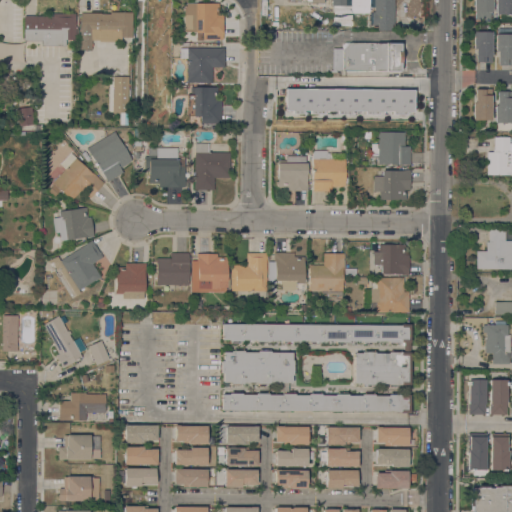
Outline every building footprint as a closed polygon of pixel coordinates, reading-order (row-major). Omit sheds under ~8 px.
[(331,5),(331,0),(350,0),(350,5),(345,5),(345,12),(332,12),(332,5),(331,5)] [(393,0),(393,24),(391,24),(391,30),(377,30),(377,24),(370,24),(370,13),(371,13),(371,12),(374,12),(374,7),(369,7),(369,0),(393,0)] [(475,20),(475,11),(473,11),(473,0),(491,0),(491,11),(489,11),(489,20),(475,20)] [(511,14),(495,14),(495,0),(511,0),(511,14)] [(202,32),(194,32),(194,11),(192,11),(192,3),(213,3),(218,3),(218,14),(222,14),(222,39),(202,39),(202,32)] [(80,13),(100,13),(100,14),(109,14),(109,12),(132,12),(131,37),(121,37),(121,42),(99,41),(99,40),(91,40),(91,50),(79,49),(80,13)] [(53,13),(75,13),(75,40),(65,39),(65,46),(41,46),(41,40),(23,40),(23,16),(53,16),(53,13)] [(496,64),(496,51),(494,51),(495,34),(496,34),(496,28),(511,28),(511,34),(511,65),(505,65),(496,64)] [(275,31),(275,39),(271,39),(271,41),(258,41),(259,30),(275,31)] [(490,31),(490,56),(491,56),(491,63),(483,63),(483,62),(475,62),(475,49),(473,49),(473,31),(490,31)] [(400,42),(400,77),(345,77),(345,70),(334,70),(334,48),(342,48),(342,45),(344,42),(400,42)] [(0,44),(0,61),(22,62),(22,43),(0,43),(0,44)] [(212,66),(212,82),(186,82),(187,58),(179,58),(179,48),(187,48),(187,47),(224,48),(224,67),(212,66)] [(109,77),(112,77),(112,76),(128,76),(126,125),(119,124),(119,113),(111,112),(111,111),(108,111),(109,77)] [(200,115),(187,115),(187,94),(190,94),(190,87),(217,87),(217,97),(220,97),(220,123),(200,123),(200,115)] [(490,120),(472,120),(472,102),(474,102),(474,88),(490,89),(490,120)] [(511,122),(494,122),(494,105),(496,105),(496,91),(511,91),(511,122)] [(282,119),(282,105),(296,105),(296,119),(282,119)] [(18,125),(16,108),(31,106),(33,124),(18,125)] [(377,164),(377,155),(370,155),(370,144),(377,144),(377,131),(404,132),(404,146),(409,146),(409,164),(377,164)] [(117,137),(131,160),(129,161),(129,162),(119,168),(122,172),(106,181),(86,148),(102,139),(102,140),(105,138),(108,142),(117,137)] [(486,151),(492,151),(492,149),(493,149),(494,137),(509,137),(508,150),(511,150),(511,166),(510,166),(510,175),(486,174),(486,151)] [(213,177),(213,189),(194,189),(194,152),(194,143),(229,143),(229,177),(213,177)] [(177,156),(183,156),(183,166),(184,166),(184,186),(158,186),(158,183),(148,183),(148,170),(144,170),(144,156),(147,156),(147,147),(177,148),(177,156)] [(344,186),(330,186),(329,191),(311,191),(312,150),(327,150),(326,158),(344,159),(344,186)] [(88,197),(80,189),(70,200),(52,182),(64,169),(59,164),(70,152),(90,173),(91,172),(103,183),(88,197)] [(305,183),(307,183),(307,190),(286,190),(286,187),(277,187),(277,163),(285,163),(285,156),(305,156),(305,183)] [(408,189),(405,189),(405,199),(378,199),(378,191),(372,191),(372,176),(381,176),(381,170),(402,170),(402,169),(409,169),(408,189)] [(56,191),(53,194),(48,190),(52,186),(56,191)] [(87,217),(89,216),(93,236),(86,237),(85,236),(60,240),(59,232),(54,233),(52,218),(59,217),(59,211),(85,208),(87,217)] [(511,268),(475,268),(475,251),(485,251),(485,245),(490,245),(490,243),(488,243),(488,229),(504,229),(504,241),(511,241),(511,268)] [(59,260),(86,243),(91,240),(102,257),(91,263),(100,277),(78,290),(80,292),(75,296),(59,269),(52,269),(47,260),(57,255),(59,260)] [(404,254),(407,254),(407,274),(400,274),(400,273),(380,273),(380,264),(373,264),(373,252),(378,252),(378,244),(404,244),(404,254)] [(155,284),(155,258),(169,258),(169,252),(188,253),(187,285),(155,284)] [(266,252),(266,259),(265,259),(265,291),(230,291),(230,265),(245,265),(246,252),(266,252)] [(273,252),(293,252),(293,256),(303,256),(303,273),(305,273),(305,283),(295,283),(295,290),(281,290),(281,289),(278,289),(279,280),(274,280),(274,283),(268,283),(268,280),(267,280),(267,261),(273,261),(273,252)] [(226,292),(190,291),(190,260),(196,260),(196,253),(216,253),(216,256),(226,257),(226,279),(226,287),(226,292)] [(343,269),(341,269),(341,301),(321,300),(322,291),(307,290),(308,264),(322,265),(322,253),(343,253),(343,269)] [(145,263),(145,272),(144,272),(143,298),(121,298),(122,293),(114,293),(115,267),(124,267),(124,262),(145,263)] [(402,277),(402,291),(408,291),(408,312),(370,311),(370,301),(364,301),(364,288),(370,288),(370,279),(375,279),(375,277),(402,277)] [(200,308),(192,308),(192,300),(200,300),(200,308)] [(511,302),(511,314),(493,314),(494,301),(511,302)] [(57,315),(59,317),(63,315),(66,321),(62,324),(67,331),(68,330),(70,333),(68,334),(72,340),(78,337),(85,348),(79,352),(81,356),(62,368),(54,355),(58,353),(52,343),(53,342),(42,324),(57,315)] [(17,323),(17,344),(2,344),(2,323),(17,323)] [(282,391),(282,382),(269,382),(269,383),(266,383),(266,385),(257,385),(257,383),(256,383),(256,382),(243,382),(243,383),(240,383),(240,385),(231,385),(231,383),(229,383),(229,382),(222,382),(222,373),(220,373),(220,361),(223,361),(223,352),(229,352),(229,350),(233,351),(233,348),(242,348),(242,350),(243,350),(243,352),(256,352),(256,350),(259,350),(259,349),(268,349),(268,350),(270,350),(270,352),(291,352),(291,360),(292,360),(292,363),(294,363),(294,374),(292,374),(292,375),(291,375),(291,382),(288,382),(288,391),(293,391),(293,393),(294,393),(294,395),(307,395),(307,394),(310,394),(310,392),(319,392),(319,394),(320,394),(320,395),(334,395),(334,394),(337,394),(337,392),(346,392),(346,394),(347,394),(347,395),(361,395),(361,394),(364,394),(364,392),(373,392),(373,394),(374,394),(374,395),(387,396),(387,394),(390,394),(390,392),(400,392),(400,385),(397,385),(397,386),(388,386),(388,385),(387,385),(387,383),(374,383),(374,384),(371,384),(371,386),(361,386),(361,384),(361,383),(353,383),(353,353),(361,353),(361,351),(364,351),(364,350),(373,350),(373,352),(374,352),(374,353),(387,353),(387,352),(391,352),(391,350),(400,350),(400,352),(403,352),(403,342),(398,342),(398,344),(388,344),(388,342),(388,341),(374,341),(374,342),(371,342),(371,344),(362,344),(362,342),(361,342),(361,341),(348,341),(347,342),(344,342),(344,344),(335,343),(335,342),(335,340),(321,340),(321,342),(318,342),(318,343),(309,343),(309,342),(308,342),(308,340),(294,340),(294,341),(291,341),(291,343),(282,343),(283,341),(282,341),(282,340),(268,340),(268,341),(265,341),(265,343),(256,343),(256,341),(255,341),(255,340),(241,340),(241,341),(239,341),(239,343),(229,343),(229,341),(228,341),(228,340),(221,340),(221,323),(400,325),(400,324),(410,324),(409,413),(399,413),(399,411),(220,410),(220,394),(228,394),(228,393),(232,393),(232,391),(240,391),(240,393),(241,393),(241,394),(254,394),(254,393),(258,393),(258,391),(267,391),(267,393),(267,395),(281,395),(281,393),(282,393),(282,391)] [(503,335),(503,352),(508,352),(508,364),(491,364),(491,353),(485,353),(485,352),(484,352),(484,340),(485,340),(485,332),(482,332),(482,325),(486,325),(486,324),(507,324),(507,335),(503,335)] [(95,364),(87,346),(100,340),(108,359),(95,364)] [(80,375),(86,373),(88,381),(82,382),(80,375)] [(483,404),(484,404),(484,414),(467,414),(467,404),(467,374),(483,374),(483,404)] [(505,414),(488,414),(489,379),(505,380),(505,414)] [(69,392),(85,392),(85,394),(104,394),(104,412),(85,412),(85,420),(59,420),(59,415),(58,415),(58,401),(69,401),(69,394),(69,392)] [(156,440),(147,440),(147,443),(123,442),(123,425),(156,425),(156,440)] [(206,443),(182,443),(182,441),(173,440),(173,425),(206,426),(206,443)] [(224,426),(256,426),(256,441),(247,441),(247,443),(224,443),(224,440),(217,440),(217,428),(224,428),(224,426)] [(306,444),(283,444),(283,441),(274,441),(274,426),(306,426),(306,444)] [(357,427),(357,442),(348,442),(348,444),(324,444),(325,427),(357,427)] [(383,445),(383,442),(374,442),(374,427),(407,427),(407,445),(383,445)] [(483,475),(472,475),(472,470),(466,470),(467,433),(484,433),(483,475)] [(507,470),(489,470),(490,433),(507,433),(507,470)] [(89,449),(99,449),(99,458),(89,458),(89,459),(57,459),(57,446),(63,446),(63,435),(89,435),(89,436),(89,449)] [(123,464),(123,446),(147,446),(147,449),(156,449),(156,464),(123,464)] [(173,465),(173,450),(189,450),(189,447),(206,447),(205,465),(173,465)] [(256,465),(224,465),(224,447),(247,447),(247,450),(256,450),(256,465)] [(288,452),(290,452),(290,448),(306,448),(306,466),(275,465),(275,459),(274,459),(274,450),(286,451),(288,452)] [(324,448),(348,448),(348,451),(357,451),(357,466),(324,466),(324,460),(319,460),(319,451),(324,451),(324,448)] [(390,466),(390,464),(374,464),(375,449),(407,449),(407,467),(390,466)] [(154,484),(142,484),(142,482),(139,482),(139,486),(123,486),(124,468),(155,468),(154,484)] [(205,487),(182,486),(182,484),(173,484),(173,469),(205,469),(205,487)] [(256,484),(242,484),(243,482),(240,482),(240,487),(223,487),(223,469),(256,469),(256,484)] [(306,488),(282,487),(282,485),(273,484),(273,469),(306,470),(306,473),(308,473),(308,483),(306,483),(306,488)] [(355,477),(356,477),(356,486),(344,485),(343,484),(340,484),(340,488),(325,487),(325,469),(356,470),(355,477)] [(374,473),(383,473),(384,470),(407,470),(406,488),(374,488),(374,473)] [(98,500),(88,500),(88,501),(58,500),(58,488),(62,488),(63,477),(98,477),(98,500)] [(511,511),(471,511),(471,506),(469,506),(469,496),(471,496),(471,487),(476,487),(476,485),(488,485),(488,488),(492,488),(492,486),(497,486),(497,484),(509,484),(509,486),(511,486),(511,511)]
